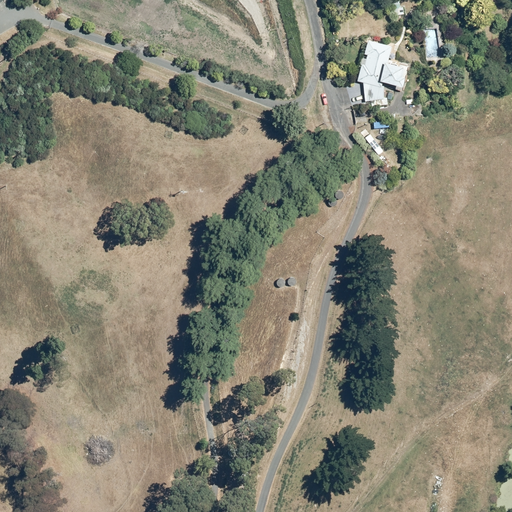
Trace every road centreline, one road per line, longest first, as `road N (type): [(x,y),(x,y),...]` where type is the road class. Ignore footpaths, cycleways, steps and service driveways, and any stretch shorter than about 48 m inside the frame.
road 1 (unknown): [(338,118),(315,165),(252,219),(224,272),(213,347),(212,511)]
road 2 (unknown): [(326,69),(310,100),(275,102),(24,6)]
road 3 (residential): [(343,136),(307,0)]
